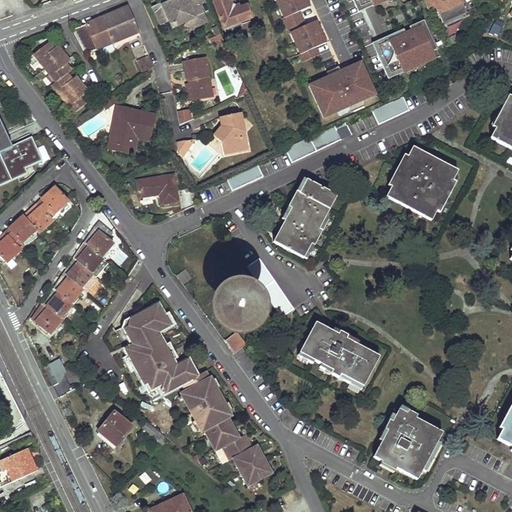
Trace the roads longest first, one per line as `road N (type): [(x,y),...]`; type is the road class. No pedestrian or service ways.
road 1 (residential): [(511,73),(480,72),(422,114),(144,239)]
road 2 (residential): [(144,239),(288,443),(318,511)]
road 3 (residential): [(0,53),(144,239)]
road 4 (tertiary): [(98,511),(0,308)]
